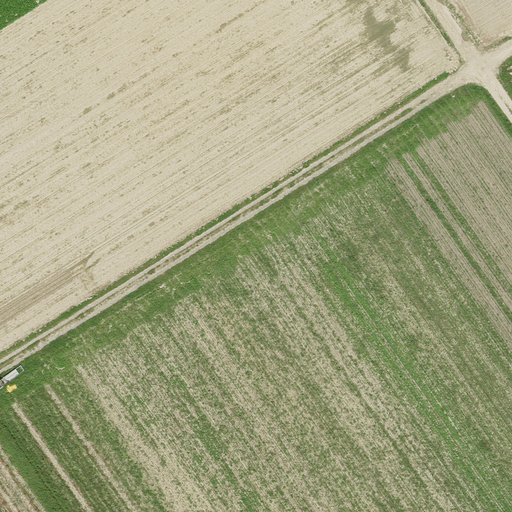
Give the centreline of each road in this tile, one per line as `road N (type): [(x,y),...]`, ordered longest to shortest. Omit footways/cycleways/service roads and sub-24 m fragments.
road 1 (track): [(0,377),(511,61)]
road 2 (track): [(425,0),(511,122)]
